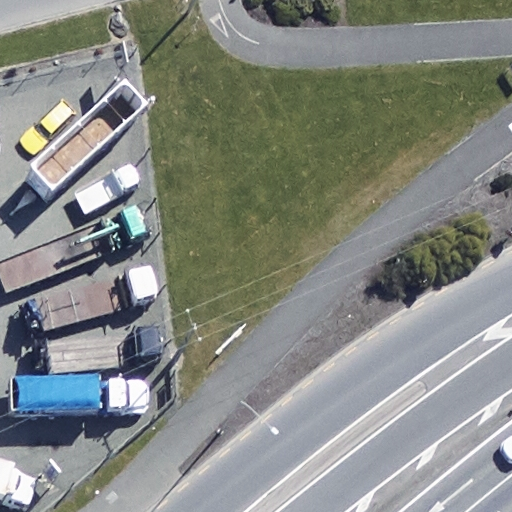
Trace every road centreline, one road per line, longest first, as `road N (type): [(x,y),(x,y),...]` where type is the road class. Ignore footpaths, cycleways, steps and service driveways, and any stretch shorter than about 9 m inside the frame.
road 1 (trunk): [(207,511),(350,391),(511,285)]
road 2 (trunk): [(320,511),(511,370)]
